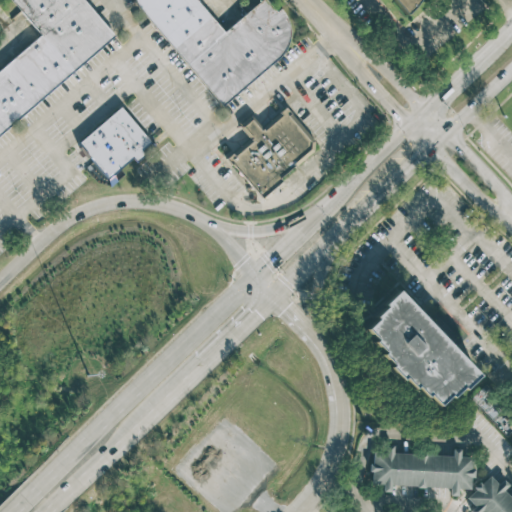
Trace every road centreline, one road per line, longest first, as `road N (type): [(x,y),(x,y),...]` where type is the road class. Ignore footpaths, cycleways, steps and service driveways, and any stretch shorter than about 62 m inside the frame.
road 1 (secondary): [(254,276),(17,503)]
road 2 (primary): [(207,220),(152,201),(95,205),(0,287)]
road 3 (secondary): [(272,296),(442,137)]
road 4 (secondary): [(424,118),(254,276)]
road 5 (secondary): [(46,511),(202,363)]
road 6 (residential): [(306,0),(424,118)]
road 7 (secondary): [(346,190),(304,223),(273,230),(207,220)]
road 8 (residential): [(424,118),(511,217)]
road 9 (secondary): [(324,354),(313,295),(338,230)]
road 10 (primary): [(338,400),(318,344),(272,296)]
road 11 (primary): [(293,511),(332,457),(338,400)]
road 12 (secondary): [(511,30),(424,118)]
